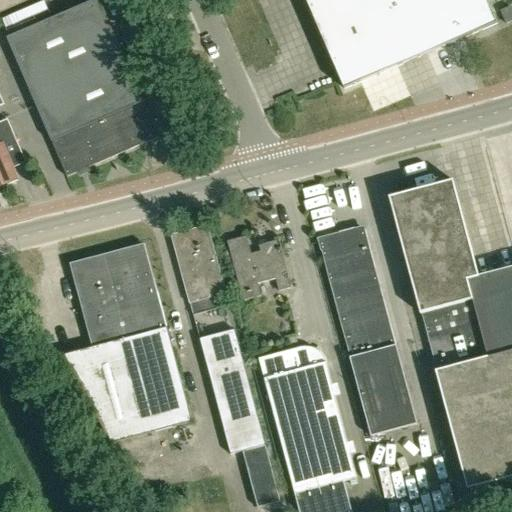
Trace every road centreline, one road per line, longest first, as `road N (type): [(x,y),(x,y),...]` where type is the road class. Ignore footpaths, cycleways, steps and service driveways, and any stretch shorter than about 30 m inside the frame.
road 1 (unclassified): [(0,241),(273,173)]
road 2 (residential): [(273,173),(511,108)]
road 3 (unclassified): [(273,173),(199,0)]
